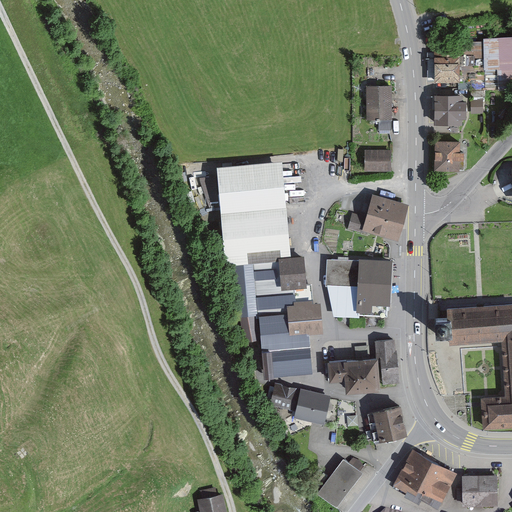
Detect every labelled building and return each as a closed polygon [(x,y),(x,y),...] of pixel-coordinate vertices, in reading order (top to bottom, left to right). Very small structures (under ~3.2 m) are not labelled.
[(478,79),(483,79),(483,68),(496,68),(497,88),(511,87),(511,36),(483,38),(483,41),(477,41),(478,79)] [(483,96),(483,79),(478,79),(477,41),(433,42),(433,52),(434,80),(457,80),(457,88),(469,88),(469,96),(483,96)] [(388,86),(365,86),(365,118),(375,118),(375,120),(377,120),(377,118),(385,118),(388,118),(388,86)] [(434,123),(459,123),(459,117),(463,117),(463,102),(459,102),(459,96),(434,96),(434,123)] [(385,129),(385,118),(377,118),(377,120),(377,129),(385,129)] [(457,162),(461,162),(462,149),(457,149),(457,142),(434,141),(434,168),(457,169),(457,162)] [(366,169),(390,169),(390,160),(390,151),(366,151),(366,169)] [(279,163),(218,169),(226,265),(234,264),(279,261),(287,260),(279,163)] [(400,218),(403,209),(394,207),(395,202),(381,198),(372,195),(365,217),(351,213),(347,228),(365,233),(366,230),(372,231),(373,226),(389,231),(395,233),(400,218)] [(281,287),(293,286),(303,285),(303,284),(300,259),(287,260),(279,261),(281,287)] [(388,262),(330,259),(328,285),(355,286),(358,286),(357,314),(383,315),(385,315),(388,262)] [(234,264),(239,315),(254,313),(255,317),(258,317),(262,360),(260,361),(260,363),(262,363),(263,371),(308,367),(306,331),(318,330),(316,304),(298,306),(294,306),(293,286),(281,287),(279,261),(234,264)] [(355,286),(328,285),(334,313),(336,313),(353,314),(353,311),(354,311),(355,286)] [(436,319),(437,335),(449,334),(450,343),(503,338),(511,337),(511,303),(447,309),(448,318),(439,318),(436,319)] [(511,337),(503,338),(507,391),(502,392),(502,396),(483,398),(485,426),(511,424),(511,337)] [(396,380),(395,380),(391,339),(375,341),(376,361),(379,361),(381,382),(394,381),(394,383),(397,383),(396,380)] [(345,378),(346,390),(377,388),(375,358),(344,361),(344,360),(327,361),(329,379),(345,378)] [(299,390),(275,384),(271,402),(295,408),(299,390)] [(300,389),(299,390),(295,408),(294,415),(300,417),(320,422),(325,400),(326,395),(307,390),(300,389)] [(366,412),(372,440),(404,433),(398,405),(366,412)] [(346,416),(347,425),(356,424),(355,415),(346,416)] [(20,444),(30,457),(43,447),(33,434),(20,444)] [(420,497),(436,506),(453,473),(412,450),(399,473),(392,487),(404,494),(417,501),(420,497)] [(319,493),(335,505),(348,488),(361,471),(345,459),(319,493)] [(462,476),(462,502),(495,502),(494,476),(462,476)] [(200,491),(201,496),(201,498),(198,498),(201,511),(222,511),(219,494),(214,495),(213,488),(200,491)]
